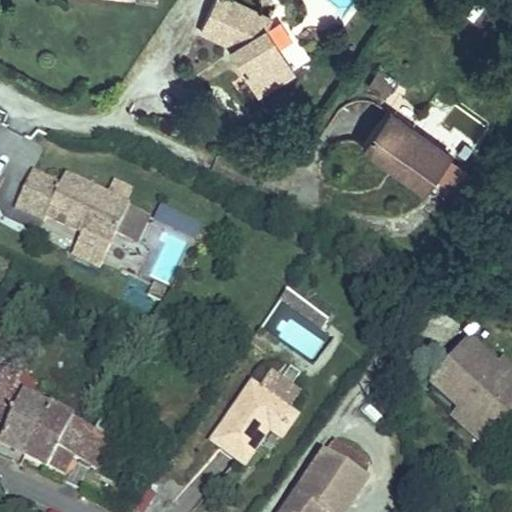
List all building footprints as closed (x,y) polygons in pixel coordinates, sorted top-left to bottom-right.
[(266,27),(271,18),(233,0),(214,0),(200,29),(234,46),(247,66),(241,70),(256,94),(293,70),(266,27)] [(247,66),(235,47),(229,51),(241,70),(247,66)] [(378,70),(369,84),(386,95),(395,81),(378,70)] [(362,148),(424,192),(431,182),(450,155),(388,111),(362,148)] [(468,168),(450,155),(431,182),(450,195),(468,168)] [(44,221),(47,216),(82,233),(72,254),(99,267),(115,234),(129,207),(65,176),(60,186),(32,173),(16,206),(44,221)] [(208,225),(164,205),(156,223),(200,243),(208,225)] [(129,207),(115,234),(135,244),(148,217),(129,207)] [(152,285),(147,296),(160,301),(165,291),(152,285)] [(315,312),(287,291),(279,301),(309,321),(315,312)] [(328,321),(315,312),(309,321),(322,329),(328,321)] [(188,348),(177,340),(182,333),(174,327),(162,346),(181,358),(188,348)] [(494,428),(511,427),(511,373),(474,338),(432,384),(468,416),(461,424),(481,442),(494,428)] [(50,409),(30,398),(36,386),(25,381),(31,370),(17,364),(12,375),(7,372),(0,385),(0,444),(26,457),(50,409)] [(212,443),(243,465),(269,431),(281,440),(296,419),(287,413),(299,397),(290,390),(300,376),(290,369),(280,383),(271,376),(259,392),(252,388),(212,443)] [(47,469),(49,465),(57,449),(73,458),(96,470),(111,441),(113,442),(126,417),(107,407),(93,432),(50,409),(26,457),(47,469)] [(454,417),(461,424),(468,416),(460,410),(454,417)] [(481,442),(491,451),(511,427),(494,428),(481,442)] [(334,441),(326,453),(361,476),(367,467),(367,462),(334,441)] [(57,449),(49,465),(65,474),(73,458),(57,449)] [(346,511),(367,480),(361,476),(326,453),(298,491),(328,511),(346,511)] [(328,511),(298,491),(282,511),(328,511)]
